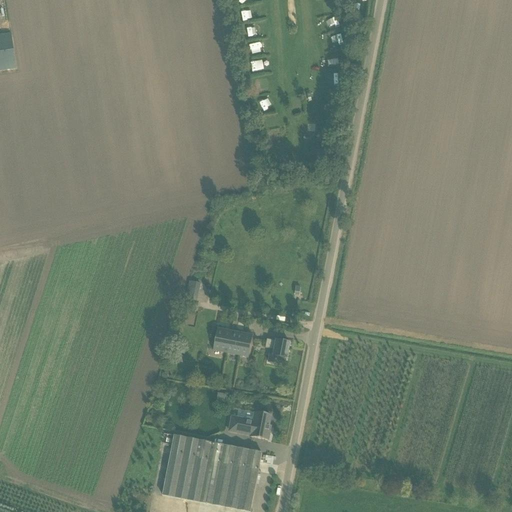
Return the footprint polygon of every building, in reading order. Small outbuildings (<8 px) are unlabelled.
[(326,12),(335,10),(333,2),(324,4),(326,12)] [(11,34),(0,35),(0,72),(17,70),(11,34)] [(327,66),(341,63),(339,56),(326,59),(327,66)] [(330,74),(330,84),(341,84),(341,74),(330,74)] [(200,284),(189,282),(188,288),(199,290),(200,284)] [(184,310),(197,312),(198,304),(186,301),(184,310)] [(249,359),(253,337),(217,330),(213,352),(249,359)] [(287,360),(290,344),(277,342),(276,343),(267,341),(266,349),(274,351),(273,356),(269,355),(268,363),(280,366),(282,359),(287,360)] [(232,418),(229,432),(251,436),(250,438),(268,441),(270,432),(268,432),(269,428),(271,428),(271,427),(269,427),(271,417),(255,414),(253,422),(232,418)] [(242,511),(250,511),(262,454),(174,437),(163,496),(242,511)]
